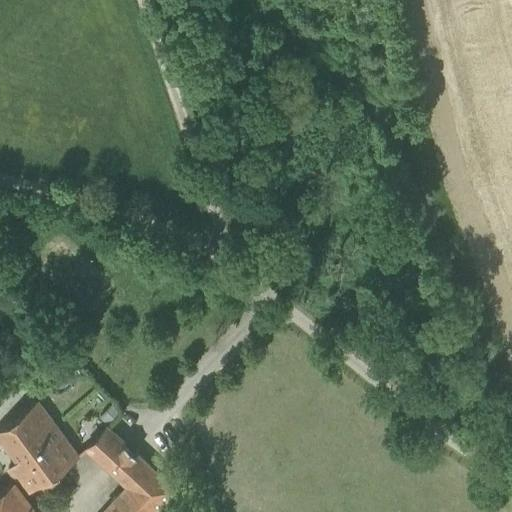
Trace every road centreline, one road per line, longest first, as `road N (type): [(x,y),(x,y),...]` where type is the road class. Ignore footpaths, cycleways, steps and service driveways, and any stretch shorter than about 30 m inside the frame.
road 1 (unclassified): [(511,473),(438,432),(219,256),(86,197),(0,176)]
road 2 (track): [(219,256),(143,0)]
